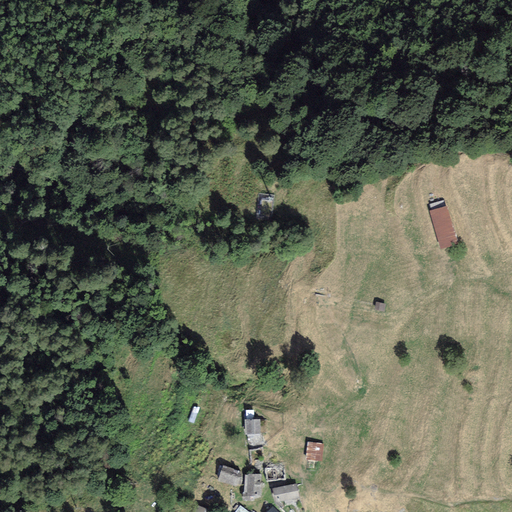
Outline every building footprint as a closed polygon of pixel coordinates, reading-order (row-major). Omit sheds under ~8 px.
[(431,211),(445,206),(443,200),(429,205),(431,211)] [(458,243),(446,206),(445,206),(431,211),(429,211),(440,249),(458,243)] [(260,419),(244,420),(245,435),(261,434),(260,419)] [(324,444),(307,441),(305,460),(322,462),(324,444)] [(242,472),(223,465),(217,481),(236,488),(242,472)] [(261,496),(261,474),(247,474),(247,475),(244,475),(244,493),(247,493),(247,496),(261,496)] [(296,484),(272,489),(275,503),(299,498),(296,484)]
